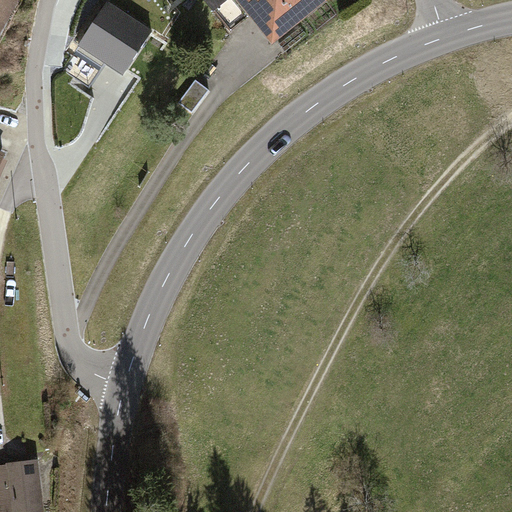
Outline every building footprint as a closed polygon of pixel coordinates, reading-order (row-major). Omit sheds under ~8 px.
[(0,0),(0,31),(16,0),(0,0)] [(241,0),(273,40),(324,0),(241,0)] [(109,2),(80,45),(124,74),(153,31),(109,2)] [(0,174),(9,158),(0,153),(0,174)] [(42,511),(37,463),(5,467),(10,511),(42,511)]
